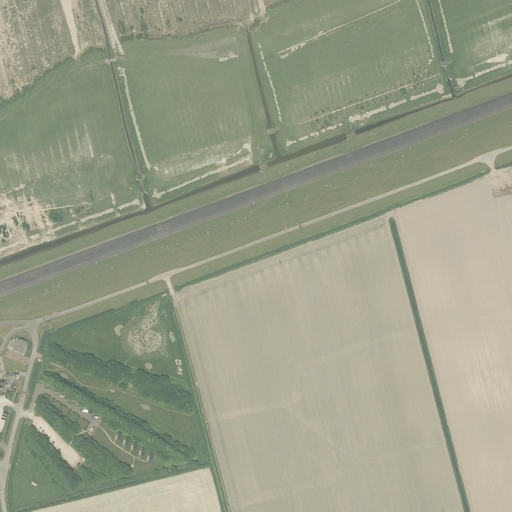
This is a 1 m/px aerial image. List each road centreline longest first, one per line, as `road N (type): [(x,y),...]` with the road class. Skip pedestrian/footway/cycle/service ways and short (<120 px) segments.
road 1 (track): [(358,163),(488,156),(511,138)]
road 2 (track): [(165,275),(277,192)]
